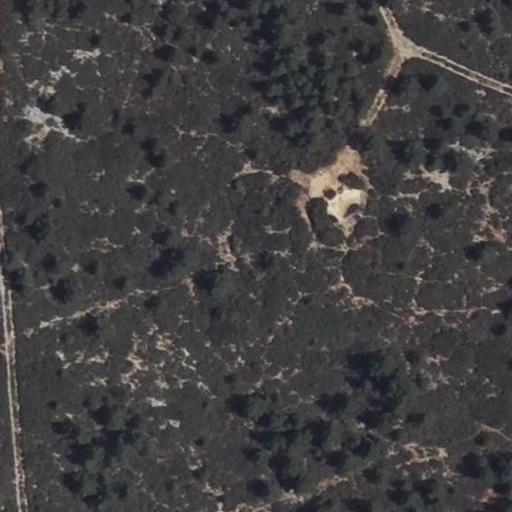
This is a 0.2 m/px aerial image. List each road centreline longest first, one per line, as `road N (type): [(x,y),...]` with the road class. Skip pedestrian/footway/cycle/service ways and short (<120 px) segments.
road 1 (track): [(0,252),(23,511)]
road 2 (track): [(403,46),(331,180)]
